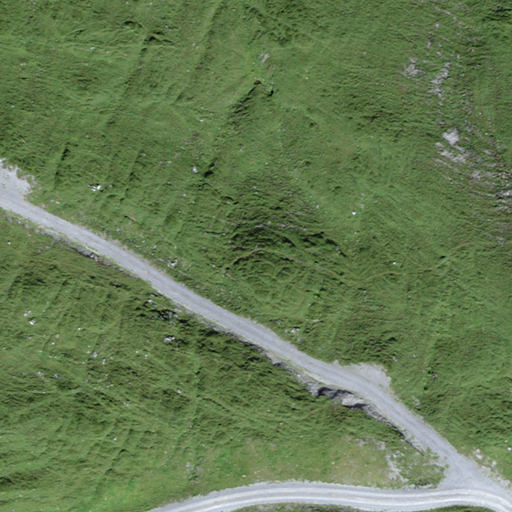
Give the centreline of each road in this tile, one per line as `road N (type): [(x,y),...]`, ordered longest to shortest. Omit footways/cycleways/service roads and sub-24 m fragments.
road 1 (track): [(489,493),(398,412),(350,382),(0,198)]
road 2 (track): [(489,493),(281,491),(174,511)]
